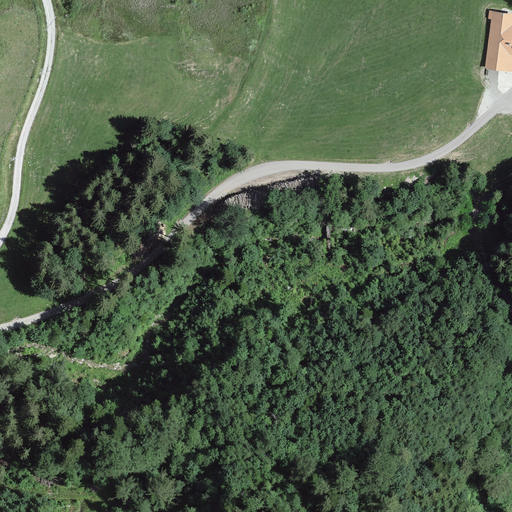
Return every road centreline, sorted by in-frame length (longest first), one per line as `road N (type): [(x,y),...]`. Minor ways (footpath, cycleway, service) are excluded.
road 1 (track): [(507,100),(448,148),(406,165),(284,165),(251,174),(104,288),(0,328)]
road 2 (track): [(0,240),(10,224),(21,142),(50,66),(49,0)]
